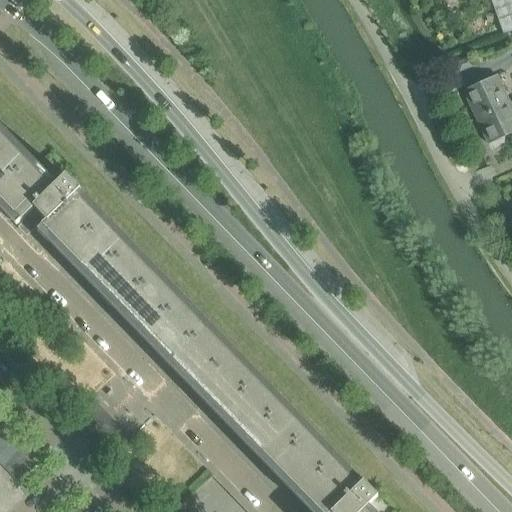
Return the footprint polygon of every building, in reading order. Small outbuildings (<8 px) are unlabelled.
[(507,99),(496,77),(480,84),(463,92),(475,119),(511,101),(511,98),(511,97),(507,99)] [(511,133),(511,109),(511,107),(511,106),(511,101),(475,119),(488,145),(511,133)] [(356,486),(75,197),(80,192),(65,176),(52,189),(0,136),(0,200),(23,224),(40,224),(257,449),(319,511),(364,511),(363,511),(377,498),(361,482),(356,486)] [(0,453),(11,443),(3,435),(0,438),(0,453)] [(0,466),(1,468),(18,451),(11,443),(0,453),(0,466)] [(9,476),(26,459),(18,451),(1,468),(9,476)] [(17,484),(34,467),(26,459),(9,476),(17,484)]
